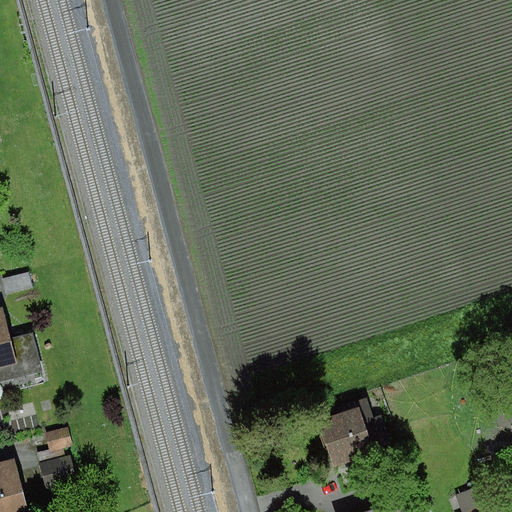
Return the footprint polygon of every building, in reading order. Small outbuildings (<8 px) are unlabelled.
[(29,273),(2,279),(6,295),(33,288),(29,273)] [(2,309),(0,309),(0,382),(42,372),(32,334),(10,340),(2,309)] [(331,417),(317,422),(333,468),(375,453),(369,437),(386,431),(381,417),(375,419),(368,398),(330,412),(331,417)] [(68,427),(45,433),(49,450),(63,447),(72,445),(68,427)] [(49,450),(37,453),(46,490),(77,483),(70,455),(65,457),(63,447),(49,450)] [(28,511),(15,459),(0,463),(0,511),(28,511)] [(488,511),(479,487),(456,495),(462,511),(488,511)]
